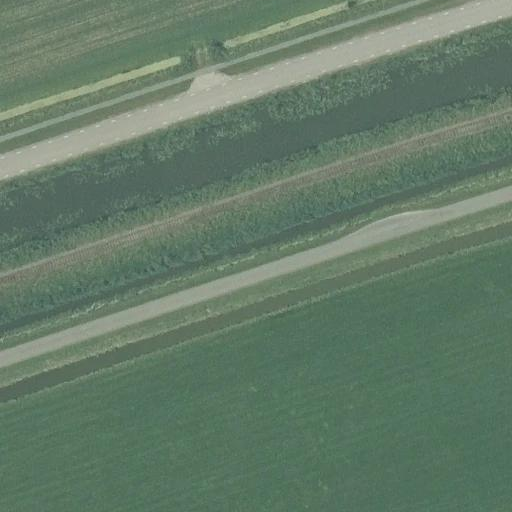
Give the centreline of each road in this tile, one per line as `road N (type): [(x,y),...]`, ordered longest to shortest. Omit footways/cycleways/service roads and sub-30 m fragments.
road 1 (tertiary): [(0,167),(511,1)]
road 2 (unclassified): [(0,359),(511,194)]
